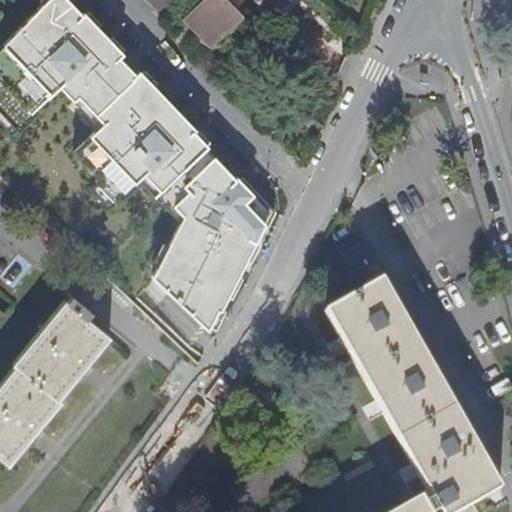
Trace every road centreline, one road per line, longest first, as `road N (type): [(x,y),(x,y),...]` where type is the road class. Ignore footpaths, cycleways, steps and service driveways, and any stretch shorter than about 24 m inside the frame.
road 1 (residential): [(122,511),(289,262),(396,36),(423,0)]
road 2 (residential): [(449,0),(511,208)]
